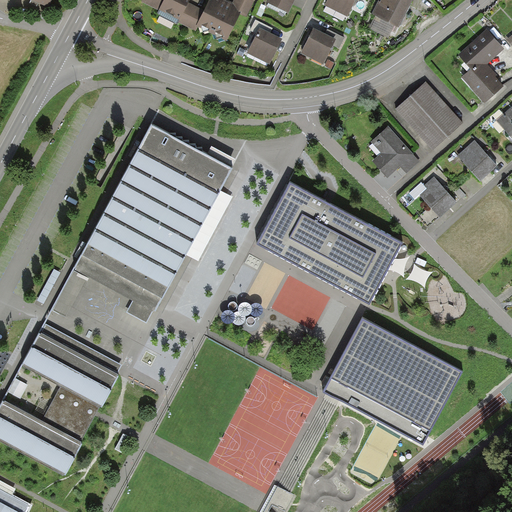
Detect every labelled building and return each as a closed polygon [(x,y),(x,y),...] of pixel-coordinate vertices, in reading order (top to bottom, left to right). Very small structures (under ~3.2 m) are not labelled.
[(137,0),(179,21),(178,23),(196,32),(198,27),(202,29),(203,33),(208,32),(216,36),(217,40),(221,39),(226,41),(240,13),(246,16),(254,2),(249,0),(234,0),(233,4),(225,0),(218,0),(219,0),(217,0),(209,0),(205,10),(190,3),(190,0),(137,0)] [(266,0),(266,2),(289,13),(295,0),(266,0)] [(328,0),(325,7),(348,19),(357,0),(359,0),(364,2),(364,0),(328,0)] [(379,0),(372,15),(399,28),(413,0),(379,0)] [(258,35),(248,54),(270,65),(282,39),(271,34),(273,29),(256,20),(250,31),(258,35)] [(325,36),(313,30),(300,55),(324,67),(334,47),(340,50),(345,39),(330,31),(327,37),(325,36)] [(469,70),(461,77),(484,104),(504,87),(495,77),(496,76),(487,65),(504,49),(488,30),(457,56),(469,70)] [(426,81),(395,110),(432,151),(464,123),(438,94),(426,81)] [(511,105),(496,120),(511,137),(511,105)] [(210,153),(153,123),(76,269),(135,300),(128,312),(146,322),(152,310),(158,314),(235,168),(232,167),(236,159),(213,147),(210,153)] [(381,154),(373,161),(388,178),(401,167),(405,172),(418,162),(389,127),(371,142),(381,154)] [(474,140),(456,156),(480,182),(497,166),(486,153),(474,140)] [(445,187),(435,175),(424,184),(428,189),(420,196),(439,218),(458,203),(445,187)] [(366,302),(399,243),(288,183),(255,243),(366,302)] [(464,371),(363,318),(329,382),(324,393),(425,446),(464,371)] [(123,368),(43,326),(21,367),(60,388),(42,422),(2,401),(0,404),(0,443),(64,478),(123,368)] [(10,392),(21,399),(29,385),(17,379),(10,392)] [(0,511),(24,511),(29,503),(13,494),(16,488),(0,479),(0,511)] [(258,511),(286,511),(296,495),(275,483),(258,511)]
